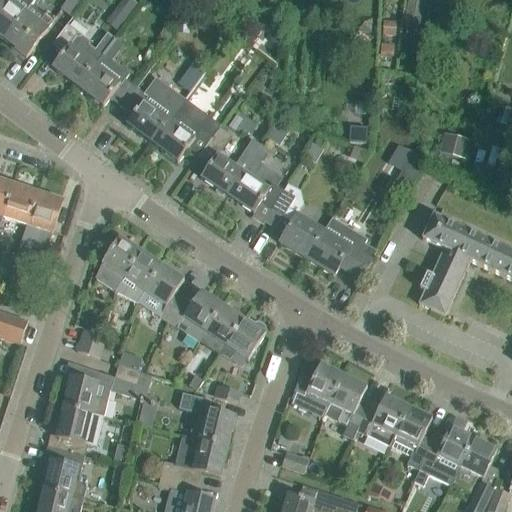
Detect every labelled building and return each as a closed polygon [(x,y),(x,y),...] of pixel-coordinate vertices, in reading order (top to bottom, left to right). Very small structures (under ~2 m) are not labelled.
[(0,35),(6,40),(25,15),(32,5),(36,1),(34,0),(1,0),(0,2),(0,35)] [(85,0),(70,0),(62,11),(72,18),(85,0)] [(408,0),(403,24),(419,28),(426,1),(422,0),(408,0)] [(46,15),(45,16),(32,5),(25,15),(6,40),(18,50),(17,52),(27,59),(55,22),(46,15)] [(176,11),(175,30),(186,31),(187,12),(176,11)] [(78,89),(115,40),(108,35),(96,52),(90,47),(90,43),(83,38),(78,39),(77,38),(77,34),(68,26),(52,47),(63,56),(52,70),(78,89)] [(122,109),(136,89),(129,84),(130,82),(130,77),(110,62),(122,46),(115,40),(78,89),(104,109),(110,100),(122,109)] [(152,145),(185,101),(157,81),(145,96),(136,89),(122,109),(133,117),(127,126),(152,145)] [(277,105),(263,98),(256,111),(271,119),(277,105)] [(221,128),(185,101),(152,145),(178,164),(186,154),(197,162),(213,139),(219,131),(220,130),(221,128)] [(367,128),(350,127),(349,143),(366,144),(367,128)] [(228,198),(262,148),(251,141),(234,166),(218,155),(230,138),(220,130),(219,131),(213,139),(197,162),(208,170),(201,180),(228,198)] [(467,161),(472,143),(444,136),(440,154),(467,161)] [(511,142),(505,141),(494,188),(511,192),(511,142)] [(313,147),(305,160),(316,167),(324,153),(313,147)] [(266,223),(283,195),(278,192),(284,183),(260,167),(269,153),(262,148),(228,198),(254,217),(266,223)] [(415,156),(411,167),(400,187),(412,193),(424,172),(422,159),(415,156)] [(495,172),(474,167),(471,180),(492,185),(495,172)] [(0,228),(3,219),(14,187),(0,182),(0,228)] [(27,227),(38,195),(14,187),(3,219),(27,227)] [(63,203),(38,195),(27,227),(21,245),(46,254),(63,203)] [(325,233),(299,216),(297,218),(289,214),(296,203),(283,195),(266,223),(265,223),(286,236),(280,246),(307,262),(325,233)] [(511,252),(434,217),(433,219),(430,218),(425,229),(428,230),(422,241),(444,251),(432,278),(427,275),(420,291),(425,293),(419,306),(445,318),(470,263),(511,282),(511,252)] [(332,221),(325,233),(307,262),(334,278),(340,269),(361,281),(372,263),(371,262),(377,253),(365,246),(367,242),(332,221)] [(115,294),(141,254),(120,239),(102,266),(95,281),(115,294)] [(139,305),(163,268),(141,254),(115,294),(138,307),(139,305)] [(184,282),(163,268),(139,305),(168,324),(182,304),(173,299),(184,282)] [(200,345),(206,335),(224,308),(201,293),(190,310),(182,304),(168,324),(200,345)] [(20,296),(16,308),(27,311),(31,300),(20,296)] [(227,348),(244,322),(224,308),(206,335),(227,348)] [(28,324),(0,315),(0,340),(20,347),(28,324)] [(266,336),(244,322),(227,348),(221,356),(231,362),(236,355),(248,363),(266,336)] [(107,339),(104,338),(85,332),(81,342),(104,350),(107,339)] [(100,361),(104,350),(81,342),(77,354),(100,361)] [(323,421),(325,417),(344,378),(320,366),(313,382),(302,378),(292,406),(293,407),(296,401),(315,410),(312,416),(323,421)] [(105,391),(111,393),(115,380),(74,367),(74,368),(83,371),(79,382),(71,380),(64,409),(101,418),(101,419),(104,420),(108,402),(102,401),(105,391)] [(139,403),(148,377),(119,368),(115,380),(111,393),(139,402),(139,403)] [(171,398),(174,386),(148,377),(139,403),(154,410),(159,394),(171,398)] [(367,389),(344,378),(325,417),(347,428),(343,438),(353,443),(357,434),(368,412),(358,407),(367,389)] [(242,395),(219,388),(203,382),(202,385),(196,394),(215,400),(238,407),(242,395)] [(389,449),(409,410),(386,398),(377,416),(368,412),(357,434),(367,439),(389,449)] [(228,449),(235,419),(209,413),(209,411),(197,407),(189,440),(228,449)] [(97,435),(101,419),(101,418),(64,409),(57,439),(51,438),(48,450),(84,459),(87,446),(83,445),(86,432),(97,435)] [(432,421),(409,410),(389,449),(411,460),(407,467),(418,473),(433,443),(424,439),(432,421)] [(461,471),(475,442),(451,430),(442,448),(433,443),(418,473),(419,473),(414,485),(424,489),(432,472),(454,483),(461,471)] [(220,479),(228,449),(189,440),(183,438),(176,467),(164,464),(161,477),(198,486),(201,475),(220,479)] [(497,453),(475,442),(461,471),(454,483),(453,486),(471,494),(478,479),(483,482),(497,453)] [(81,471),(84,459),(48,450),(45,463),(51,464),(43,494),(83,503),(87,488),(85,485),(78,483),(81,471)] [(286,456),(286,457),(282,469),(305,476),(309,463),(286,456)] [(115,466),(113,476),(123,478),(125,469),(115,466)] [(196,497),(198,486),(161,477),(158,491),(170,493),(165,511),(212,511),(215,502),(196,497)] [(367,496),(391,505),(396,495),(373,484),(367,496)] [(482,484),(470,509),(476,511),(484,511),(495,491),(482,484)] [(360,511),(362,507),(303,488),(299,500),(287,497),(282,511),(360,511)] [(504,511),(510,496),(496,491),(487,511),(504,511)] [(81,511),(83,503),(43,494),(39,511),(81,511)]
